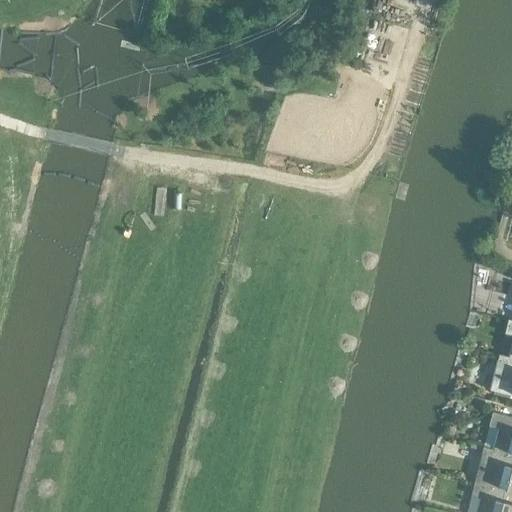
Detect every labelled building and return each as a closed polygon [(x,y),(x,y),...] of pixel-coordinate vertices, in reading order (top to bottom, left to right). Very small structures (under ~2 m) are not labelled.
[(323,39),(312,47),(320,58),(331,49),(323,39)] [(511,358),(508,358),(508,357),(499,355),(489,391),(511,396),(511,358)] [(498,429),(492,450),(511,455),(511,417),(492,412),(488,426),(498,429)] [(511,455),(492,450),(482,447),(473,482),(483,484),(483,485),(511,492),(511,455)] [(511,511),(511,492),(483,485),(483,484),(473,482),(469,496),(479,498),(475,511),(511,511)]
